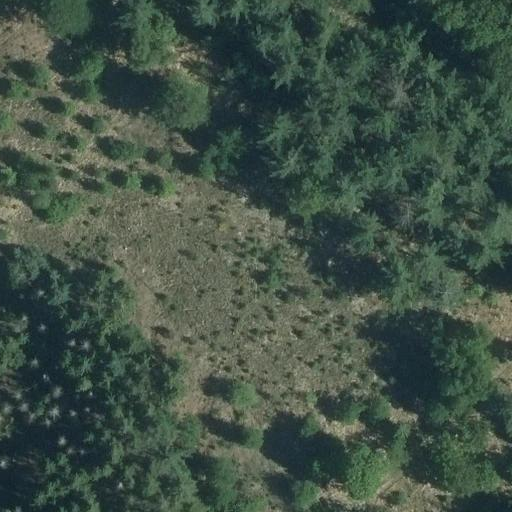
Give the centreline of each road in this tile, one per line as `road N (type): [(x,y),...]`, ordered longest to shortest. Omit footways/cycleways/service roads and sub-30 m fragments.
road 1 (track): [(73,0),(249,150),(483,396)]
road 2 (track): [(348,511),(483,396)]
